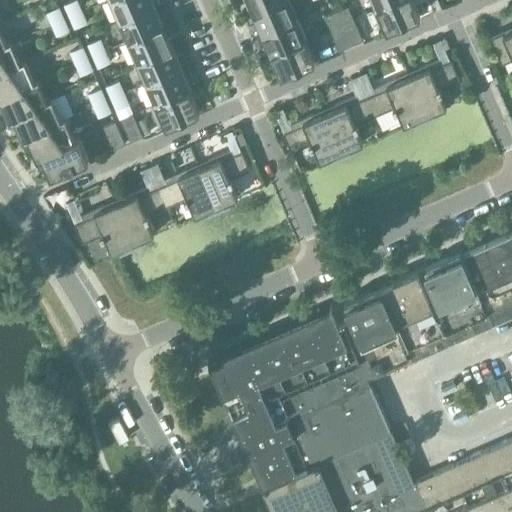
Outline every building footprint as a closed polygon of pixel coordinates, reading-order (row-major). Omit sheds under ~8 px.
[(72,0),(64,4),(69,15),(82,10),(77,0),(72,0)] [(111,0),(119,18),(154,3),(153,0),(111,0)] [(252,9),(253,11),(276,0),(249,0),(253,8),(252,9)] [(276,0),(253,11),(262,31),(297,16),(289,0),(276,0)] [(390,0),(376,6),(377,8),(378,8),(386,28),(401,22),(403,26),(414,21),(413,17),(420,13),(414,0),(390,0)] [(119,18),(128,39),(163,24),(154,3),(119,18)] [(348,5),(336,10),(341,22),(353,17),(348,5)] [(47,11),(52,23),(64,17),(59,6),(47,11)] [(82,10),(69,15),(75,27),(87,21),(82,10)] [(324,15),(329,27),(341,22),(336,10),(324,15)] [(262,31),(271,52),(306,37),(297,16),(262,31)] [(64,17),(52,23),(57,35),(69,29),(64,17)] [(353,17),(341,22),(351,45),(363,39),(353,17)] [(341,22),(329,27),(339,50),(351,45),(341,22)] [(128,39),(137,60),(172,45),(172,43),(171,44),(164,27),(164,26),(163,24),(128,39)] [(0,45),(11,40),(11,39),(6,41),(0,26),(0,45)] [(511,58),(511,29),(504,33),(503,31),(490,37),(501,63),(511,58)] [(306,37),(271,52),(272,54),(273,54),(281,74),(289,71),(290,75),(302,70),(300,66),(315,59),(306,39),(307,39),(306,37)] [(88,43),(93,55),(105,49),(100,38),(88,43)] [(0,70),(25,59),(25,58),(20,60),(11,40),(0,45),(0,70)] [(70,51),(75,62),(88,57),(83,45),(70,51)] [(137,60),(146,81),(182,66),(172,45),(137,60)] [(105,49),(93,55),(98,66),(110,61),(105,49)] [(88,57),(75,62),(80,74),(93,69),(88,57)] [(0,95),(39,78),(38,78),(34,79),(25,59),(0,70),(0,95)] [(408,74),(426,117),(439,111),(438,109),(447,105),(440,90),(442,89),(441,86),(460,77),(451,59),(441,63),(439,59),(418,68),(419,70),(409,75),(408,74)] [(146,81),(155,102),(191,87),(182,66),(146,81)] [(377,91),(367,95),(375,114),(394,106),(395,109),(397,109),(404,124),(412,120),(413,122),(426,117),(408,74),(407,74),(407,75),(397,80),(396,77),(375,87),(377,91)] [(8,115),(9,116),(52,98),(52,96),(47,98),(39,78),(0,95),(0,106),(1,107),(0,106),(4,104),(9,115),(8,115)] [(106,85),(111,97),(124,91),(119,80),(106,85)] [(191,87),(155,102),(156,104),(157,104),(166,124),(181,117),(183,122),(194,117),(192,113),(200,109),(191,89),(192,89),(191,87)] [(89,93),(94,104),(106,99),(101,88),(89,93)] [(124,91),(111,97),(116,108),(129,103),(124,91)] [(325,110),(324,110),(343,153),(356,147),(355,145),(363,141),(356,126),(359,125),(357,122),(375,114),(367,95),(357,99),(356,95),(335,104),(336,106),(325,111),(325,110)] [(22,134),(22,136),(66,117),(65,116),(61,117),(52,98),(9,116),(13,126),(14,126),(14,125),(18,123),(22,134)] [(106,99),(94,104),(99,116),(111,111),(106,99)] [(343,153),(324,110),(323,111),(324,111),(313,116),(312,114),(291,123),(293,127),(283,132),(291,151),(310,143),(311,146),(313,145),(320,160),(328,156),(329,159),(343,153)] [(120,118),(131,141),(143,135),(133,112),(120,118)] [(35,153),(36,155),(79,136),(79,134),(74,136),(66,117),(22,136),(26,145),(28,145),(27,144),(31,142),(36,153),(35,153)] [(103,125),(113,148),(125,143),(115,120),(103,125)] [(79,136),(36,155),(40,164),(41,164),(41,163),(45,161),(50,174),(89,158),(79,136)] [(199,165),(217,207),(230,202),(229,199),(238,196),(231,181),(233,180),(232,177),(251,168),(242,149),(232,154),(230,149),(209,159),(210,161),(200,165),(199,165)] [(168,182),(158,186),(167,205),(185,197),(186,200),(188,199),(195,215),(203,211),(204,213),(217,207),(199,165),(198,165),(198,166),(188,171),(187,168),(166,177),(168,182)] [(116,201),(115,201),(134,244),(147,238),(146,236),(154,232),(148,217),(150,216),(148,213),(167,205),(158,186),(149,190),(147,186),(126,195),(127,197),(116,202),(116,201)] [(134,244),(115,201),(114,201),(115,202),(104,207),(103,205),(82,214),(84,218),(74,223),(82,242),(101,234),(102,237),(104,236),(111,251),(119,247),(120,250),(134,244)] [(471,250),(463,253),(492,323),(511,314),(511,244),(506,230),(469,246),(471,250)] [(425,265),(418,269),(448,342),(492,323),(463,253),(461,249),(425,265)] [(417,268),(381,284),(413,358),(448,342),(418,269),(417,268)] [(344,300),(345,302),(376,374),(413,358),(381,284),(344,300)] [(208,359),(263,484),(308,464),(292,428),(324,414),(319,404),(371,382),(369,377),(376,374),(345,302),(332,308),(331,306),(208,359)] [(308,464),(263,484),(274,511),(429,511),(415,479),(413,479),(392,430),(391,428),(308,464)] [(511,436),(489,446),(511,497),(511,436)] [(511,511),(511,497),(489,446),(415,479),(429,511),(511,511)] [(136,451),(121,460),(129,475),(144,466),(136,451)]
